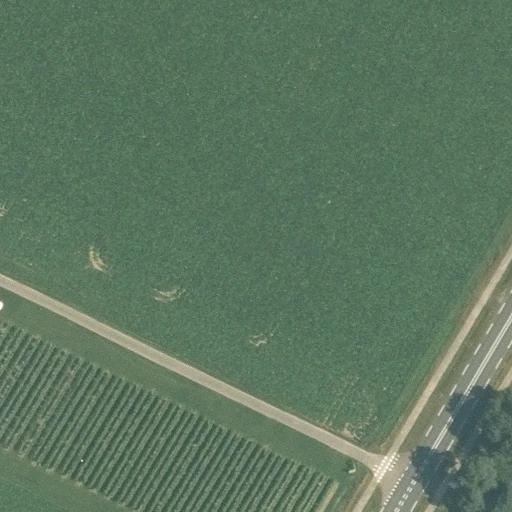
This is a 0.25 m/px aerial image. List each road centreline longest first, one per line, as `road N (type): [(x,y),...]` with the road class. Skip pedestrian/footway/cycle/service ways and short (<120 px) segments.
road 1 (unclassified): [(415,479),(0,279)]
road 2 (primary): [(415,479),(511,317)]
